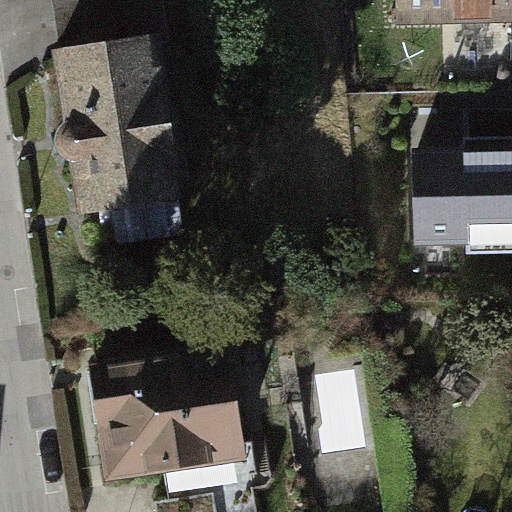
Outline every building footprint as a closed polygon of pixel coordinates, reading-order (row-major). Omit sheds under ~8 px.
[(511,0),(391,0),(392,18),(511,16),(511,0)] [(167,23),(58,29),(67,202),(176,197),(167,23)] [(511,142),(400,145),(402,249),(511,246),(511,142)] [(223,339),(81,357),(96,473),(239,454),(223,339)] [(364,380),(322,383),(328,458),(369,455),(364,380)] [(251,511),(249,485),(158,490),(159,511),(251,511)]
